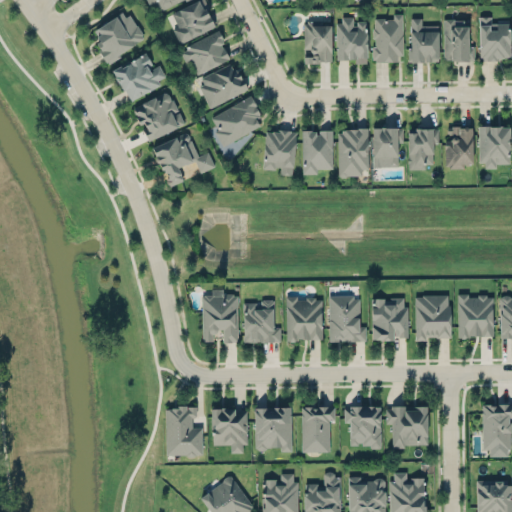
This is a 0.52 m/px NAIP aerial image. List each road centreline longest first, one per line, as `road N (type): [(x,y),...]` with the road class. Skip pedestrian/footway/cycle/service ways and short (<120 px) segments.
road 1 (residential): [(23,0),(121,161),(186,366)]
road 2 (residential): [(186,366),(208,374),(511,371)]
road 3 (residential): [(511,93),(291,97)]
road 4 (residential): [(449,372),(452,511)]
